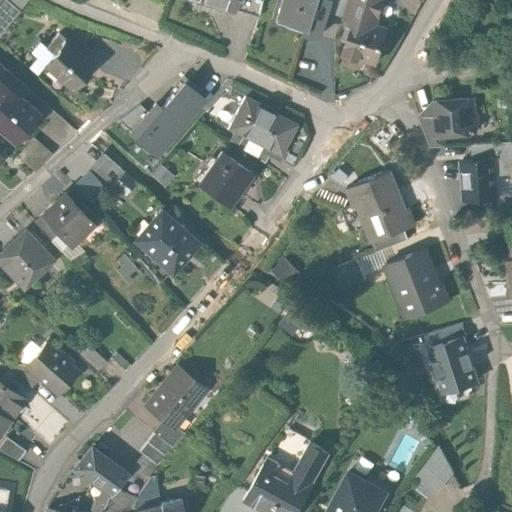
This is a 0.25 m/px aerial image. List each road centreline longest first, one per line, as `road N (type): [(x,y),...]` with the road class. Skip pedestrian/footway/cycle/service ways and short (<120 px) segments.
road 1 (residential): [(35,511),(56,460),(214,293),(339,124)]
road 2 (residential): [(493,330),(418,136),(390,92)]
road 3 (residential): [(179,51),(339,124)]
road 4 (residential): [(61,0),(179,51)]
road 5 (residential): [(390,92),(511,60)]
road 6 (residential): [(0,213),(91,130)]
